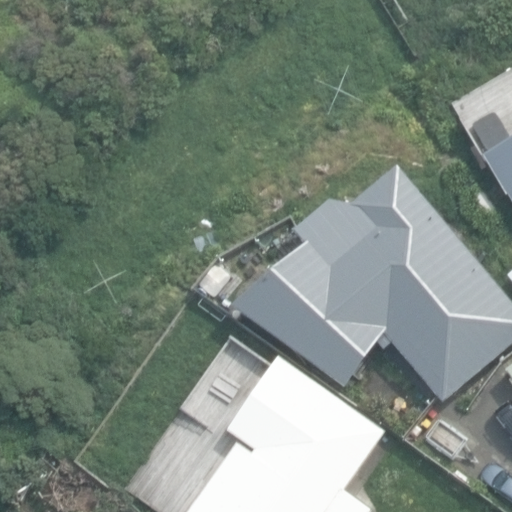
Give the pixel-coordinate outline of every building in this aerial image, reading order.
[(511,154),(496,164),(511,191),(511,154)] [(511,350),(511,299),(399,168),(356,204),(338,199),(295,237),(304,248),(238,309),(352,389),(392,337),(449,404),(511,350)] [(373,511),(375,509),(347,490),(389,430),(283,356),(232,429),(259,448),(256,452),(241,442),(191,511),(373,511)] [(424,412),(407,437),(489,492),(505,468),(424,412)] [(399,454),(370,492),(383,511),(461,511),(467,504),(399,454)]
